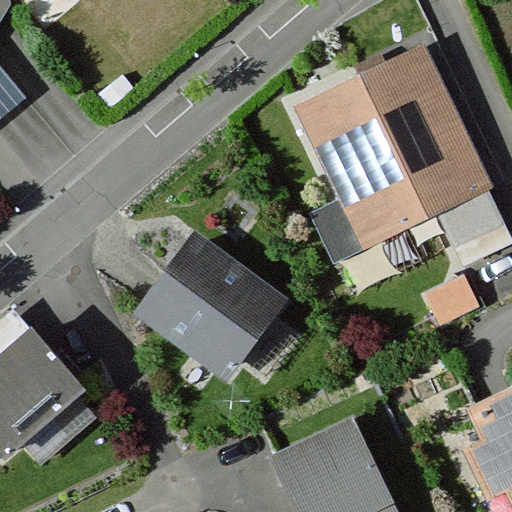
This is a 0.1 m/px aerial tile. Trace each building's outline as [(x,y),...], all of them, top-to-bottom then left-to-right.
[(424,48),(291,109),(357,253),(490,192),(424,48)] [(287,303),(187,239),(129,330),(228,394),(287,303)] [(0,472),(80,408),(11,324),(0,333),(0,472)] [(511,511),(511,390),(462,412),(476,446),(464,451),(488,507),(505,500),(510,511),(511,511)] [(393,511),(350,422),(262,465),(284,511),(393,511)]
